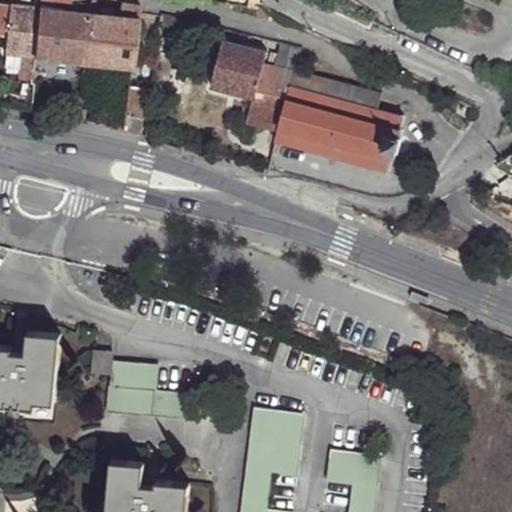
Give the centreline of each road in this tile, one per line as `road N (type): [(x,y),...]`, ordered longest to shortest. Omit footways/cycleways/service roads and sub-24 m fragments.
road 1 (residential): [(469,162),(489,123),(480,98),(275,0)]
road 2 (secondary): [(243,204),(511,303)]
road 3 (residential): [(243,204),(304,193),(399,206),(469,162)]
road 4 (secondary): [(223,192),(163,165),(0,126)]
road 5 (secondary): [(0,160),(135,195),(223,192)]
road 6 (residential): [(381,0),(448,41),(502,49),(511,35)]
